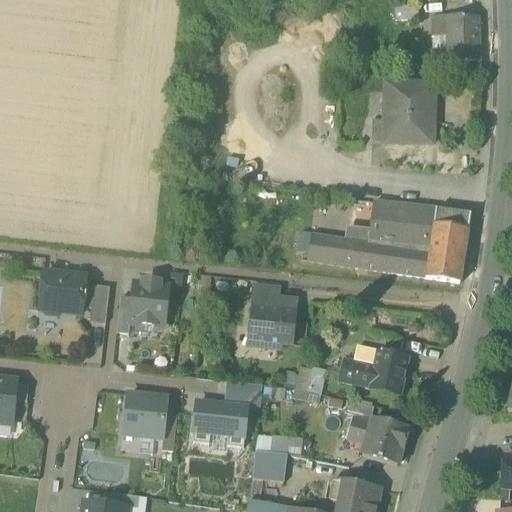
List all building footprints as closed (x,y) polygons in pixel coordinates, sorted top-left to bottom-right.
[(394,23),(418,23),(418,9),(394,9),(394,23)] [(433,63),(479,65),(477,19),(431,18),(432,39),(446,38),(447,50),(433,51),(433,63)] [(352,60),(363,61),(363,41),(352,41),(352,60)] [(384,146),(432,148),(433,126),(429,126),(430,114),(433,114),(434,88),(386,87),(384,123),(384,146)] [(371,146),(384,146),(384,123),(372,122),(371,146)] [(423,210),(372,203),(368,232),(366,245),(411,251),(416,215),(422,216),(422,212),(423,210)] [(425,282),(459,286),(469,215),(467,215),(467,216),(436,212),(426,211),(423,210),(422,212),(425,213),(425,216),(422,216),(416,215),(411,251),(429,253),(425,282)] [(366,245),(368,232),(345,229),(344,242),(353,243),(366,245)] [(309,251),(311,238),(298,236),(296,249),(309,251)] [(311,238),(309,251),(351,256),(353,243),(344,242),(311,238)] [(366,245),(353,243),(351,256),(349,269),(349,271),(425,282),(429,253),(411,251),(366,245)] [(349,269),(351,256),(309,251),(308,263),(349,269)] [(183,276),(169,274),(168,280),(174,281),(173,293),(181,294),(183,276)] [(80,317),(81,310),(84,289),(85,280),(43,275),(39,313),(43,313),(47,318),(57,319),(62,315),(80,317)] [(213,279),(199,277),(197,290),(212,292),(213,279)] [(158,328),(163,329),(167,290),(158,289),(159,285),(143,283),(142,287),(133,287),(132,301),(129,325),(158,328)] [(89,324),(105,326),(106,312),(109,290),(93,288),(93,289),(90,311),(89,324)] [(251,309),(276,312),(277,302),(278,290),(254,288),(251,309)] [(93,289),(84,289),(81,310),(90,311),(93,289)] [(129,325),(132,301),(119,300),(116,336),(128,337),(129,325)] [(247,346),(279,349),(279,346),(291,348),(296,304),(277,302),(276,312),(251,309),(247,346)] [(129,325),(128,337),(156,340),(158,328),(129,325)] [(373,369),(376,354),(357,350),(354,365),(360,367),(373,369)] [(373,369),(372,376),(369,391),(368,393),(399,399),(407,361),(376,354),(373,369)] [(339,384),(355,388),(359,373),(360,367),(354,365),(343,363),(339,384)] [(299,393),(320,397),(325,374),(302,368),(299,367),(297,376),(294,392),(299,393)] [(373,369),(360,367),(359,373),(372,376),(373,369)] [(281,391),(294,392),(297,376),(285,373),(281,391)] [(355,388),(369,391),(372,376),(359,373),(355,388)] [(16,384),(0,382),(0,425),(11,427),(12,427),(14,404),(16,388),(16,384)] [(226,385),(223,409),(247,411),(259,412),(261,389),(226,385)] [(28,389),(16,388),(14,404),(26,405),(28,389)] [(318,407),(320,397),(299,393),(294,392),(293,401),(318,407)] [(127,397),(123,437),(162,441),(165,418),(167,402),(127,397)] [(347,416),(370,421),(373,410),(350,404),(347,416)] [(223,409),(196,406),(192,445),(208,447),(209,438),(228,440),(227,449),(242,451),(247,411),(223,409)] [(177,419),(165,418),(162,441),(161,454),(173,456),(177,419)] [(346,441),(365,447),(370,427),(352,422),(346,441)] [(371,424),(370,427),(365,447),(361,459),(396,468),(401,451),(402,451),(407,433),(371,424)] [(0,438),(9,440),(11,427),(0,425),(0,438)] [(256,437),(254,454),(269,456),(271,439),(256,437)] [(208,447),(192,445),(192,449),(208,451),(207,457),(226,459),(226,453),(242,455),(242,451),(227,449),(228,440),(209,438),(208,447)] [(302,443),(271,439),(269,456),(286,458),(301,459),(302,443)] [(269,456),(254,454),(251,482),(282,486),(286,458),(269,456)] [(502,490),(511,490),(511,460),(504,459),(502,490)] [(329,501),(341,504),(344,485),(332,482),(329,501)] [(380,491),(344,485),(341,504),(339,511),(373,511),(374,510),(376,510),(380,491)] [(103,496),(102,507),(126,510),(137,511),(139,500),(103,496)] [(144,511),(146,501),(139,500),(137,511),(126,510),(125,511),(144,511)]
